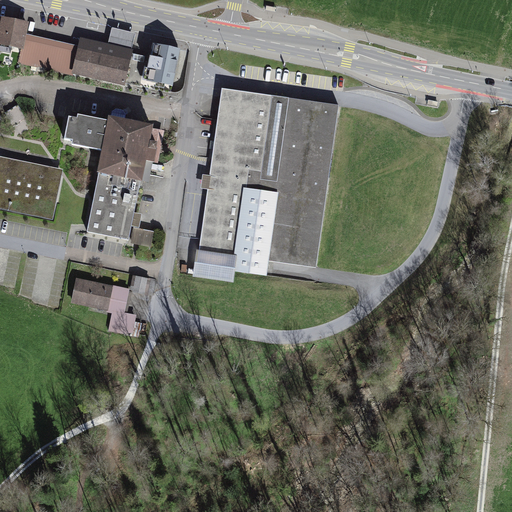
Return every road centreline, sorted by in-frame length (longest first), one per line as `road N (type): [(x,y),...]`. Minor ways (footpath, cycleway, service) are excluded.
road 1 (residential): [(461,121),(441,212),(420,252),(368,309),(308,337),(158,316)]
road 2 (unclassified): [(194,73),(366,99),(416,125),(461,121)]
road 3 (track): [(480,511),(483,390),(511,249)]
road 4 (track): [(158,316),(134,387),(116,411),(64,437),(0,497)]
road 5 (primary): [(469,82),(228,33)]
road 6 (residential): [(188,113),(27,83),(0,89)]
road 7 (residential): [(0,240),(164,271)]
road 8 (residential): [(188,113),(164,271)]
road 9 (primary): [(202,28),(66,0)]
